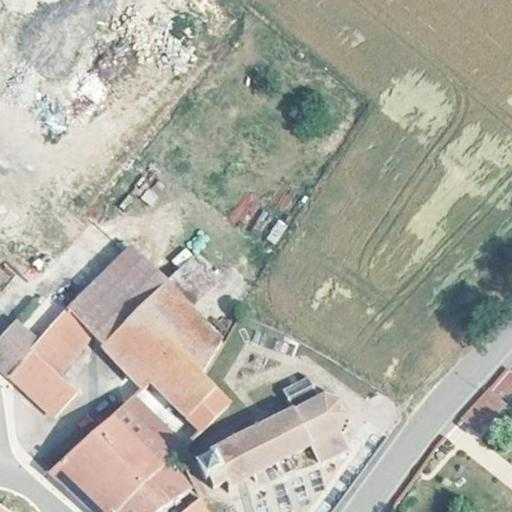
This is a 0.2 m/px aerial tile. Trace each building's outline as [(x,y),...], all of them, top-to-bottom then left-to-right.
[(51,0),(0,62),(0,131),(85,203),(213,48),(154,0),(51,0)] [(12,0),(0,15),(0,62),(51,0),(12,0)] [(154,0),(213,48),(246,8),(235,0),(154,0)] [(114,324),(121,330),(164,287),(164,286),(124,247),(68,309),(93,335),(104,347),(114,337),(108,330),(114,324)] [(164,287),(185,309),(209,286),(187,264),(164,286),(164,287)] [(185,417),(200,434),(228,406),(214,391),(199,379),(220,345),(185,309),(164,287),(121,330),(114,337),(104,347),(103,348),(145,391),(153,382),(185,417)] [(9,377),(53,418),(76,394),(55,375),(93,335),(68,309),(37,343),(39,344),(9,377)] [(0,369),(9,377),(39,344),(37,343),(15,324),(0,340),(0,356),(7,363),(0,369)] [(506,406),(511,399),(511,375),(507,371),(489,390),(506,406)] [(307,379),(282,392),(291,408),(316,395),(307,379)] [(477,436),(506,406),(489,390),(461,419),(477,436)] [(273,465),(276,471),(280,469),(277,463),(309,446),(317,462),(347,447),(339,431),(341,429),(336,426),(341,419),(345,418),(345,414),(341,415),(336,406),(339,402),(336,400),(332,404),(324,401),(324,397),(321,397),(321,400),(295,413),(296,409),(292,408),(291,413),(260,428),(257,421),(253,423),(256,430),(237,440),(233,432),(230,434),(234,441),(212,452),(208,449),(206,453),(211,455),(212,458),(195,466),(204,483),(208,481),(213,490),(226,483),(228,486),(227,493),(231,494),(231,487),(251,476),(254,482),(257,480),(254,474),(273,465)] [(92,511),(118,511),(131,499),(165,466),(166,468),(178,455),(182,452),(166,435),(131,400),(115,416),(49,472),(79,500),(92,511)] [(166,435),(182,452),(200,434),(185,417),(166,435)] [(131,499),(141,511),(167,511),(190,494),(166,468),(165,466),(131,499)] [(141,511),(131,499),(118,511),(141,511)] [(206,511),(201,501),(188,511),(206,511)]
